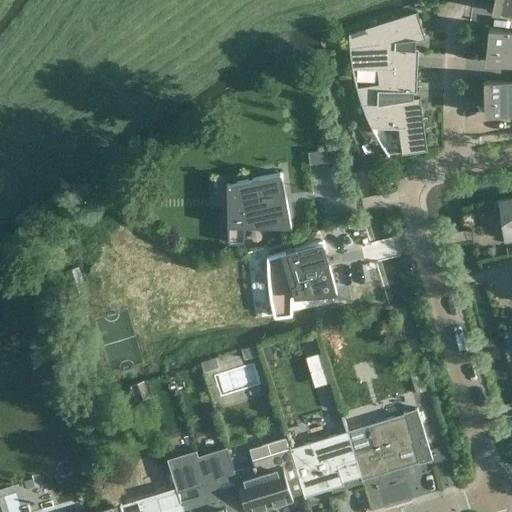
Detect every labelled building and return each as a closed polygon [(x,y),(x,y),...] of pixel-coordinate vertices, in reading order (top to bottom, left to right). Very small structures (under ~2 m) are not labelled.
[(511,0),(496,0),(495,11),(511,14),(511,0)] [(350,51),(353,70),(354,69),(354,68),(377,69),(379,83),(379,84),(393,85),(393,69),(418,70),(419,48),(414,48),(414,41),(426,39),(417,11),(365,28),(366,30),(351,35),(351,33),(349,33),(350,51)] [(511,30),(503,29),(503,30),(488,28),(486,50),(489,50),(488,62),(511,64),(511,30)] [(375,133),(389,155),(390,155),(381,141),(373,127),(399,128),(403,154),(428,150),(420,97),(412,98),(412,92),(417,92),(418,70),(393,69),(393,85),(379,84),(379,83),(358,86),(358,85),(356,85),(364,110),(375,133)] [(511,79),(498,80),(484,80),(484,102),(487,102),(487,114),(511,113),(511,79)] [(334,147),(324,149),(326,161),(336,160),(334,147)] [(229,239),(230,241),(232,243),(244,242),(245,223),(255,222),(256,223),(271,220),(280,219),(284,219),(286,216),(281,179),(281,177),(279,175),(229,184),(228,200),(230,239),(229,239)] [(135,195),(112,179),(105,189),(128,205),(135,195)] [(511,199),(494,202),(497,222),(503,221),(505,238),(504,238),(504,240),(511,238),(511,199)] [(286,319),(286,321),(289,323),(301,320),(299,302),(309,299),(325,295),(324,294),(333,291),(333,292),(337,291),(338,288),(327,252),(328,252),(327,250),(325,249),(277,265),(278,281),(279,281),(286,319)] [(419,407),(406,411),(404,412),(404,413),(368,424),(374,443),(354,449),(357,458),(356,459),(361,475),(362,479),(364,479),(364,477),(401,466),(396,447),(415,441),(419,455),(418,455),(420,462),(434,458),(419,407)] [(299,476),(303,491),(305,497),(307,496),(306,495),(344,484),(343,481),(361,475),(356,459),(357,458),(354,449),(348,430),(291,447),(299,476)] [(248,511),(293,499),(292,495),(303,491),(299,476),(291,447),(286,432),(285,432),(286,437),(249,448),(254,465),(235,471),(229,449),(227,450),(238,484),(239,484),(247,511),(248,511)] [(247,511),(239,484),(238,484),(182,501),(181,501),(184,511),(247,511)] [(184,511),(181,501),(182,501),(177,486),(176,486),(180,501),(145,511),(184,511)] [(122,511),(120,503),(118,504),(120,511),(112,511),(112,508),(97,511),(122,511)]
